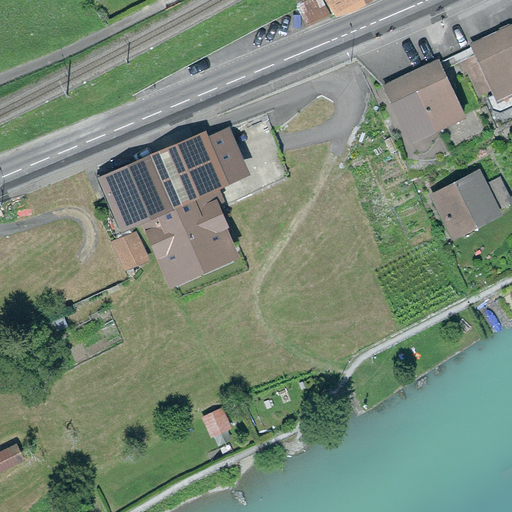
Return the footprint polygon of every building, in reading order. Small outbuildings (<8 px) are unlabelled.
[(309,0),(298,6),(307,25),(329,14),(322,0),(309,0)] [(332,0),(340,12),(359,0),(332,0)] [(511,28),(499,34),(511,60),(511,28)] [(494,94),(511,85),(511,60),(499,34),(487,40),(473,46),(476,53),(460,61),(464,69),(467,67),(479,92),(491,87),(494,94)] [(425,69),(412,75),(435,122),(461,110),(438,62),(425,69)] [(407,135),(435,122),(412,75),(400,81),(384,88),(407,135)] [(124,224),(146,214),(213,186),(244,172),(225,129),(167,154),(105,181),(124,224)] [(482,188),(476,176),(438,195),(440,200),(434,202),(449,232),(492,211),(491,207),(506,200),(497,181),(482,188)] [(218,197),(213,186),(146,214),(172,273),(228,249),(208,202),(218,197)] [(134,233),(115,241),(125,265),(144,257),(134,233)] [(225,426),(219,413),(206,419),(212,431),(225,426)] [(0,471),(23,459),(16,445),(0,452),(0,471)]
